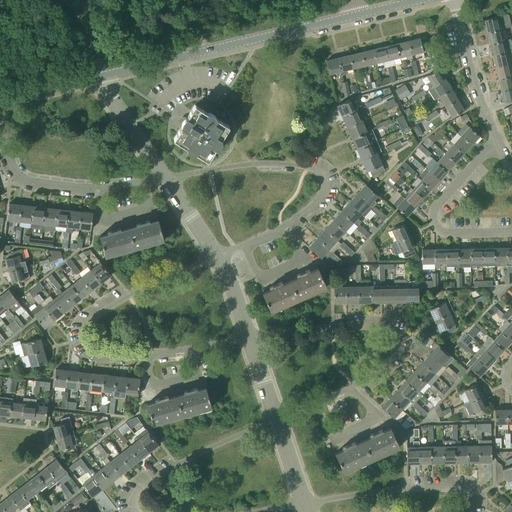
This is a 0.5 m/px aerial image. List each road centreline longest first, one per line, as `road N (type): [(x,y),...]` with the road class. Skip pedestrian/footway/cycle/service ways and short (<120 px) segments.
road 1 (residential): [(248,338),(150,353),(92,350),(84,339),(90,319),(128,295),(215,257)]
road 2 (tertiary): [(102,76),(423,0)]
road 3 (residential): [(215,257),(275,233),(319,197),(322,178),(306,167),(261,163),(162,175)]
road 4 (residential): [(276,420),(391,359),(395,335),(332,326),(248,338)]
road 5 (residential): [(162,175),(81,191),(28,183),(11,170),(0,118)]
road 6 (residential): [(511,231),(443,233),(432,224),(434,208),(496,139)]
road 7 (residential): [(467,511),(455,488),(304,505)]
road 8 (residential): [(133,511),(136,491),(147,483),(276,420)]
road 9 (residential): [(496,139),(479,104),(454,0)]
